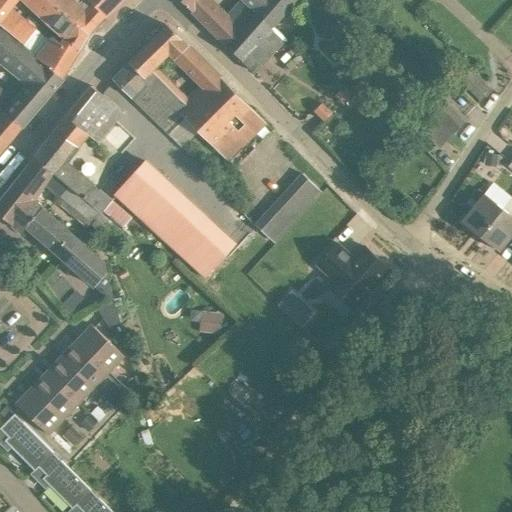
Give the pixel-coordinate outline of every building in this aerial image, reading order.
[(0,0),(0,24),(23,43),(21,45),(63,79),(90,36),(59,6),(52,0),(0,0)] [(52,0),(59,6),(90,36),(107,17),(88,0),(52,0)] [(88,0),(107,17),(123,0),(88,0)] [(272,31),(275,28),(257,10),(245,0),(179,0),(254,73),(271,56),(284,42),(272,31)] [(245,0),(257,10),(275,28),(298,0),(245,0)] [(168,26),(113,80),(182,148),(198,132),(184,117),(222,79),(168,26)] [(22,128),(36,110),(63,79),(21,45),(1,28),(0,29),(0,58),(31,84),(6,114),(8,115),(22,128)] [(481,103),(493,91),(471,69),(460,81),(481,103)] [(408,72),(399,82),(411,94),(420,84),(408,72)] [(184,117),(198,132),(227,161),(265,122),(222,79),(184,117)] [(354,95),(346,86),(335,96),(343,105),(354,95)] [(98,144),(98,143),(100,145),(125,114),(123,113),(124,113),(95,90),(91,87),(66,119),(55,133),(35,158),(53,172),(51,173),(99,214),(111,200),(65,162),(77,149),(88,136),(98,144)] [(424,107),(453,135),(467,120),(438,93),(424,107)] [(325,122),(332,114),(321,104),(314,111),(325,122)] [(440,149),(453,135),(424,107),(423,108),(434,118),(422,131),(440,149)] [(0,153),(22,128),(8,115),(0,123),(0,153)] [(485,153),(484,165),(496,167),(498,155),(485,153)] [(119,225),(128,214),(111,200),(99,214),(51,173),(53,172),(35,158),(0,200),(0,216),(21,232),(25,227),(24,226),(40,207),(47,213),(56,203),(87,229),(90,224),(111,242),(113,240),(121,247),(130,236),(122,230),(123,228),(119,225)] [(192,204),(146,163),(115,196),(161,238),(192,204)] [(294,183),(311,199),(319,190),(302,174),(294,183)] [(303,207),(311,199),(294,183),(286,191),(303,207)] [(295,215),(303,207),(286,191),(278,200),(295,215)] [(481,237),(503,210),(484,194),(478,203),(472,210),(462,222),(481,237)] [(478,203),(470,197),(465,204),(472,210),(478,203)] [(287,224),(295,215),(278,200),(271,208),(287,224)] [(25,227),(108,300),(113,297),(105,274),(102,262),(47,213),(40,207),(24,226),(25,227)] [(280,232),(287,224),(271,208),(263,217),(280,232)] [(511,216),(503,210),(481,237),(499,252),(511,236),(511,216)] [(272,241),(280,232),(263,217),(255,225),(272,241)] [(367,293),(393,263),(374,242),(364,252),(350,238),(339,249),(353,263),(345,271),(367,293)] [(291,291),(278,306),(290,316),(302,327),(315,312),(303,301),(291,291)] [(113,297),(108,300),(96,309),(110,330),(120,323),(117,314),(117,315),(114,306),(115,306),(113,297)] [(199,332),(220,334),(223,313),(202,310),(199,332)] [(76,341),(108,373),(124,357),(91,326),(76,341)] [(124,340),(117,330),(109,336),(116,346),(124,340)] [(93,388),(108,373),(76,341),(61,357),(93,388)] [(78,404),(93,388),(61,357),(46,373),(78,404)] [(63,420),(78,404),(46,373),(31,389),(63,420)] [(126,392),(118,384),(108,394),(117,402),(126,392)] [(48,436),(63,420),(31,389),(15,404),(48,436)] [(107,412),(99,404),(90,413),(99,421),(107,412)] [(8,421),(15,414),(7,407),(0,414),(8,421)] [(39,467),(53,453),(15,414),(8,421),(0,428),(9,437),(5,441),(12,448),(34,471),(35,471),(39,467)] [(95,426),(88,418),(80,427),(87,434),(95,426)] [(83,438),(73,428),(64,438),(74,447),(83,438)] [(39,467),(46,475),(43,479),(49,486),(72,508),(73,509),(76,505),(91,491),(53,453),(39,467)] [(112,511),(91,491),(76,505),(82,511),(112,511)]
